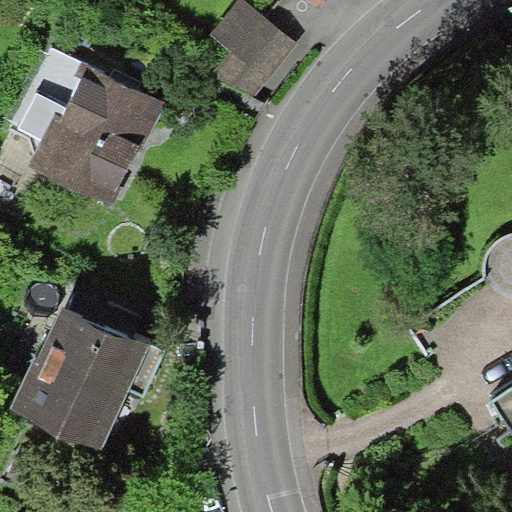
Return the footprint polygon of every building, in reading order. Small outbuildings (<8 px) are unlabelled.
[(297,43),(244,0),(236,0),(209,34),(229,50),(216,66),(254,96),(297,43)] [(305,0),(320,9),(325,0),(305,0)] [(140,151),(165,101),(82,61),(75,75),(82,78),(67,108),(63,115),(56,111),(41,140),(28,166),(112,207),(122,187),(120,186),(138,150),(140,151)] [(63,115),(67,108),(37,93),(18,129),(41,140),(56,111),(63,115)] [(130,389),(151,345),(63,306),(35,362),(33,361),(10,407),(102,450),(130,389)] [(151,345),(130,389),(143,395),(164,351),(151,345)] [(511,386),(492,400),(511,430),(511,386)]
